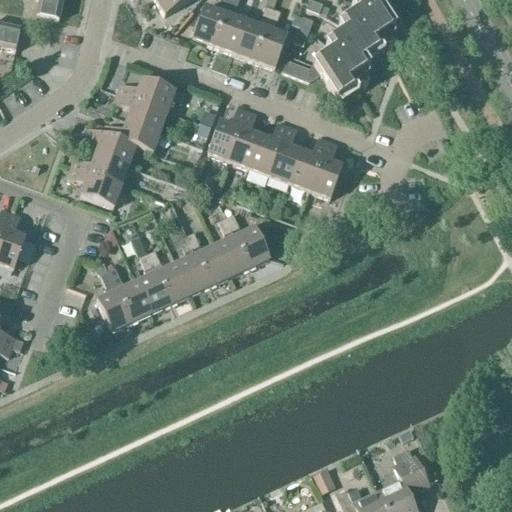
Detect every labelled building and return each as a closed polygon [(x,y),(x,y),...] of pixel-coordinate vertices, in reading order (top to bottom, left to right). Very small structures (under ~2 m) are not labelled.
[(39,0),(35,21),(57,26),(62,0),(39,0)] [(155,0),(152,3),(164,21),(196,0),(155,0)] [(222,0),(216,16),(203,11),(191,45),(212,52),(224,19),(226,13),(231,0),(222,0)] [(232,22),(234,16),(239,2),(233,0),(231,0),(226,13),(224,19),(212,52),(232,60),(245,26),(232,22)] [(343,38),(345,37),(363,65),(380,53),(382,57),(392,52),(384,39),(393,33),(371,0),(364,0),(350,10),(355,18),(337,30),(343,38)] [(321,10),(309,5),(305,14),(317,19),(321,10)] [(267,28),(272,14),(264,11),(259,25),(267,28)] [(280,17),(272,14),(267,28),(275,31),(280,17)] [(311,26),(302,23),(297,35),(307,39),(311,26)] [(265,34),(245,26),(232,60),(253,67),(265,34)] [(0,53),(14,57),(19,34),(0,30),(0,53)] [(253,67),(273,75),(286,41),(265,34),(253,67)] [(307,39),(297,35),(293,48),(302,51),(307,39)] [(319,81),(335,106),(354,93),(357,97),(366,91),(358,79),(368,73),(363,65),(345,37),(343,38),(324,50),(330,58),(312,70),(313,71),(319,81)] [(286,66),(281,78),(288,81),(293,69),(286,66)] [(293,69),(288,81),(296,84),(301,72),(293,69)] [(319,81),(313,71),(308,74),(303,87),(308,88),(319,81)] [(303,87),(308,74),(301,72),(296,84),(303,87)] [(166,118),(174,97),(140,85),(136,96),(119,90),(116,99),(166,118)] [(116,99),(112,109),(129,115),(125,126),(159,138),(166,118),(116,99)] [(236,113),(230,131),(219,126),(206,160),(227,167),(246,117),(236,113)] [(210,132),(214,120),(203,116),(199,128),(210,132)] [(255,120),(246,117),(227,167),(247,175),(260,142),(249,138),(255,120)] [(125,126),(121,137),(104,130),(101,139),(101,140),(135,152),(135,153),(151,159),(159,138),(125,126)] [(270,146),(260,142),(247,175),(267,182),(269,177),(286,132),(277,128),(270,146)] [(286,132),(269,177),(267,182),(288,190),(300,157),(289,153),(296,135),(286,132)] [(127,172),(135,153),(135,152),(101,140),(101,139),(84,133),(81,143),(98,149),(94,160),(127,172)] [(327,147),(317,143),(311,161),(300,157),(288,190),(308,197),(316,177),(327,147)] [(327,147),(316,177),(308,197),(329,205),(341,172),(330,168),(336,150),(327,147)] [(120,193),(127,172),(94,160),(90,171),(73,165),(69,175),(120,193)] [(112,214),(120,193),(69,175),(66,184),(83,190),(79,202),(112,214)] [(0,244),(10,218),(0,214),(0,215),(0,244)] [(0,244),(0,271),(12,276),(24,243),(13,238),(19,221),(10,218),(0,244)] [(232,220),(224,223),(230,237),(238,233),(232,220)] [(224,223),(217,227),(223,240),(230,237),(224,223)] [(253,233),(233,242),(248,275),(268,266),(253,233)] [(283,234),(274,258),(287,262),(294,242),(296,238),(283,234)] [(192,238),(185,241),(191,255),(199,251),(192,238)] [(185,241),(177,245),(184,258),(191,255),(185,241)] [(213,251),(228,284),(248,275),(233,242),(213,251)] [(142,251),(135,254),(145,276),(152,273),(146,259),(142,251)] [(213,251),(194,260),(209,293),(228,284),(213,251)] [(153,256),(146,259),(152,273),(159,269),(153,256)] [(174,269),(189,302),(209,293),(194,260),(174,269)] [(103,269),(95,272),(105,294),(113,291),(107,277),(103,269)] [(174,269),(155,278),(169,311),(189,302),(174,269)] [(113,291),(120,288),(114,274),(107,277),(113,291)] [(135,287),(150,320),(169,311),(155,278),(135,287)] [(135,287),(115,297),(130,329),(150,320),(135,287)] [(110,338),(130,329),(115,297),(113,291),(105,294),(108,300),(95,306),(110,338)] [(13,311),(0,306),(0,319),(8,322),(13,311)] [(0,349),(11,353),(14,344),(0,338),(0,329),(1,326),(0,325),(0,349)] [(0,360),(7,363),(11,353),(0,349),(0,360)] [(401,449),(412,445),(409,437),(398,441),(401,449)] [(412,511),(406,499),(427,488),(414,461),(411,462),(408,455),(392,462),(396,470),(393,471),(400,486),(376,498),(382,511),(412,511)] [(312,482),(320,500),(334,493),(326,475),(312,482)] [(347,495),(335,501),(340,511),(382,511),(376,498),(361,505),(356,495),(348,499),(347,495)]
